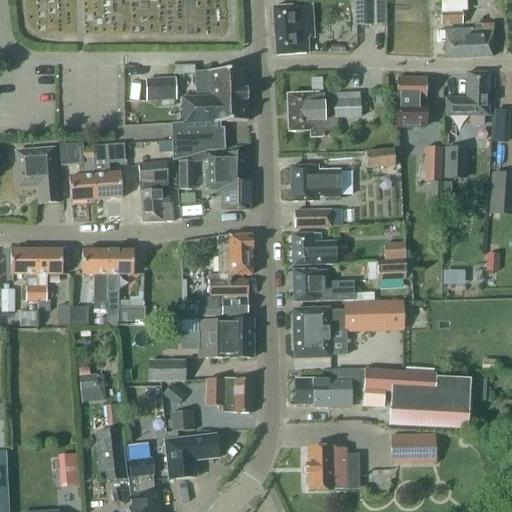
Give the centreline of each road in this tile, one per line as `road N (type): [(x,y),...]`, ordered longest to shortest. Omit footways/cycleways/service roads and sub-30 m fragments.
road 1 (residential): [(220,511),(258,462),(268,402),(268,223)]
road 2 (residential): [(0,233),(144,234),(268,223)]
road 3 (residential): [(259,64),(511,64)]
road 4 (residential): [(268,223),(259,64)]
